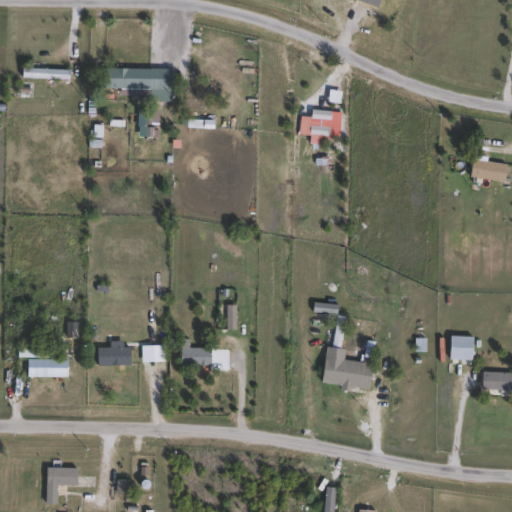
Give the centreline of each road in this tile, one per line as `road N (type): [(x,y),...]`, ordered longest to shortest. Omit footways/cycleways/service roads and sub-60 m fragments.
road 1 (residential): [(511,110),(418,87),(267,20),(191,5),(0,0)]
road 2 (residential): [(0,429),(241,434),(511,476)]
